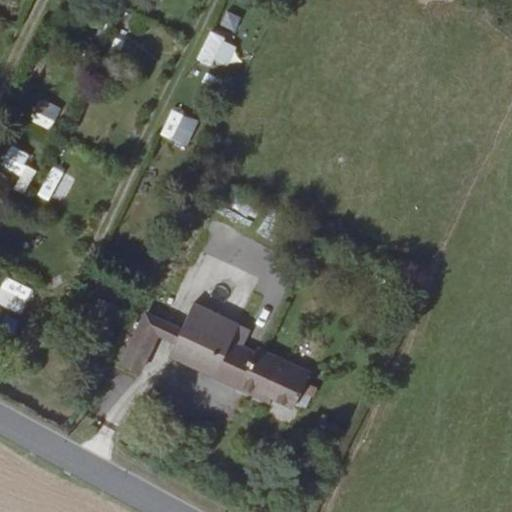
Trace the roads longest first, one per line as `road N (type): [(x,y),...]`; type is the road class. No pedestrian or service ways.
road 1 (tertiary): [(161,511),(0,423)]
road 2 (unknown): [(230,0),(146,156)]
